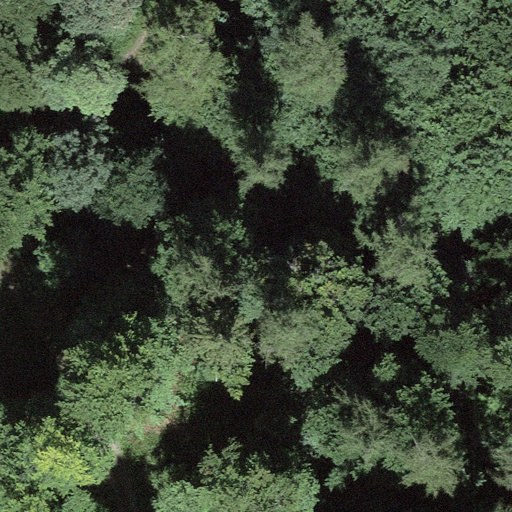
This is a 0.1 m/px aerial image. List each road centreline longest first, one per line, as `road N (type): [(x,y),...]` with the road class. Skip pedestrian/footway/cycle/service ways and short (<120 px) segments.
road 1 (track): [(179,0),(126,502)]
road 2 (track): [(0,265),(64,335),(129,511)]
